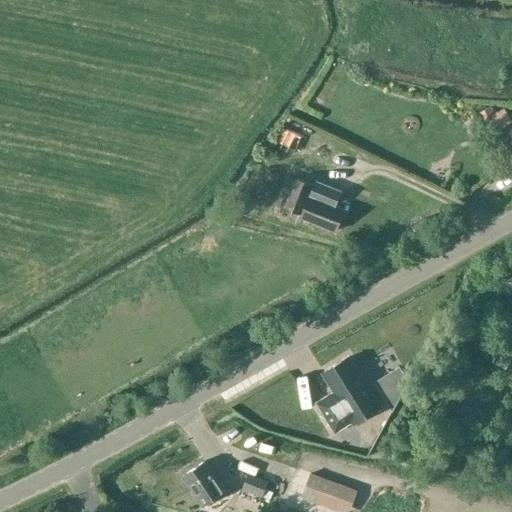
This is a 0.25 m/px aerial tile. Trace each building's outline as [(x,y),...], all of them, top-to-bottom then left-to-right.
[(472,74),(494,83),(507,48),(485,40),(472,74)] [(480,113),(493,136),(509,127),(500,111),(496,113),(492,106),(480,113)] [(302,137),(283,128),(274,146),(294,155),(302,137)] [(336,231),(344,210),(335,206),(340,191),(315,181),(313,185),(296,178),(285,207),(301,214),(300,217),(336,231)] [(511,278),(501,284),(511,304),(511,278)] [(359,372),(349,356),(321,373),(333,392),(316,403),(335,433),(351,423),(353,426),(382,407),(360,372),(359,372)] [(389,408),(407,379),(397,362),(371,378),(389,408)] [(262,394),(252,401),(259,412),(269,405),(262,394)] [(227,491),(206,461),(183,476),(204,507),(227,491)] [(349,511),(358,490),(311,472),(301,497),(340,511),(349,511)] [(242,490),(262,497),(268,480),(248,473),(242,490)]
